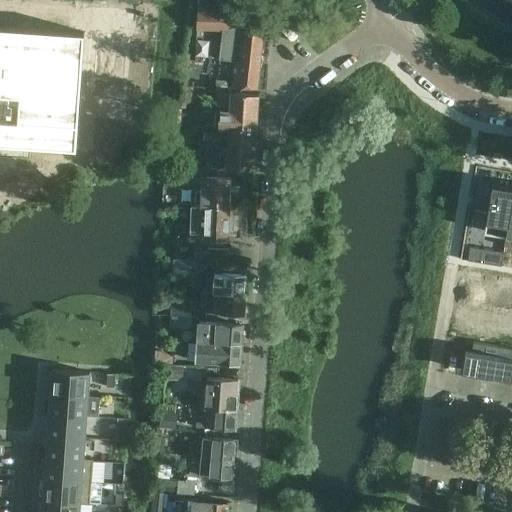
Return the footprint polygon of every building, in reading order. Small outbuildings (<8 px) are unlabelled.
[(197,0),(197,7),(228,9),(228,0),(197,0)] [(196,30),(230,32),(231,11),(197,9),(196,30)] [(0,155),(30,157),(31,146),(56,148),(75,150),(76,150),(76,144),(76,139),(84,32),(0,26),(0,155)] [(257,89),(263,30),(239,28),(232,86),(257,89)] [(176,87),(175,106),(188,107),(189,88),(186,88),(176,87)] [(258,112),(259,94),(234,93),(234,88),(209,87),(209,92),(215,92),(215,106),(222,107),(221,110),(258,112)] [(256,135),(258,112),(221,110),(219,110),(219,111),(215,111),(214,128),(244,129),(244,134),(256,135)] [(229,130),(228,133),(228,146),(218,146),(218,156),(227,157),(226,169),(254,171),(256,135),(244,134),(244,129),(214,128),(218,128),(218,130),(229,130)] [(204,131),(204,140),(216,141),(217,132),(204,131)] [(214,175),(215,169),(180,168),(179,186),(200,186),(200,207),(229,207),(230,176),(214,175)] [(511,187),(492,184),(484,231),(506,235),(507,235),(511,202),(511,187)] [(200,207),(191,207),(191,233),(205,233),(205,239),(229,239),(229,207),(200,207)] [(483,262),(485,250),(470,247),(467,260),(483,262)] [(207,249),(207,260),(228,261),(229,250),(207,249)] [(194,261),(199,261),(206,261),(206,251),(194,251),(194,261)] [(198,279),(199,261),(194,261),(174,260),(174,278),(198,279)] [(205,292),(245,295),(247,275),(206,273),(205,292)] [(245,295),(205,292),(201,292),(200,312),(244,315),(245,295)] [(192,306),(171,305),(170,315),(191,317),(192,306)] [(511,310),(485,306),(483,313),(471,311),(467,334),(511,341),(511,310)] [(190,329),(191,317),(170,315),(169,328),(190,329)] [(203,342),(242,345),(243,325),(205,322),(203,342)] [(197,341),(195,362),(241,365),(242,345),(203,342),(197,341)] [(511,348),(473,342),(471,352),(465,351),(462,371),(511,379),(511,348)] [(155,350),(154,364),(158,364),(173,365),(173,357),(162,351),(159,350),(155,350)] [(183,366),(165,365),(165,366),(158,365),(158,372),(165,373),(164,380),(182,381),(183,366)] [(90,372),(52,369),(50,392),(88,395),(90,372)] [(107,374),(106,387),(114,387),(115,375),(107,374)] [(196,407),(237,410),(240,380),(207,378),(207,386),(197,386),(196,407)] [(50,392),(49,414),(86,417),(98,417),(100,396),(88,395),(50,392)] [(197,408),(196,427),(204,427),(236,430),(237,410),(196,407),(196,408),(197,408)] [(49,414),(47,435),(85,438),(86,417),(49,414)] [(161,415),(160,428),(176,430),(177,416),(161,415)] [(117,431),(116,440),(126,441),(126,431),(117,431)] [(45,457),(83,460),(83,458),(85,438),(47,435),(45,457)] [(200,457),(233,459),(235,439),(196,436),(195,443),(189,442),(188,454),(200,455),(200,457)] [(162,456),(164,438),(155,437),(153,455),(162,456)] [(175,458),(160,456),(160,463),(175,465),(175,458)] [(93,459),(83,458),(83,460),(45,457),(44,478),(91,482),(93,459)] [(233,459),(200,457),(199,468),(190,467),(189,477),(200,478),(200,477),(232,479),(233,459)] [(80,504),(90,505),(91,482),(44,478),(42,500),(80,503),(80,504)] [(159,478),(158,491),(178,493),(179,480),(159,478)] [(115,493),(115,505),(123,506),(123,494),(115,493)] [(228,511),(229,503),(189,499),(187,511),(228,511)] [(79,511),(80,504),(80,503),(42,500),(41,511),(79,511)]
